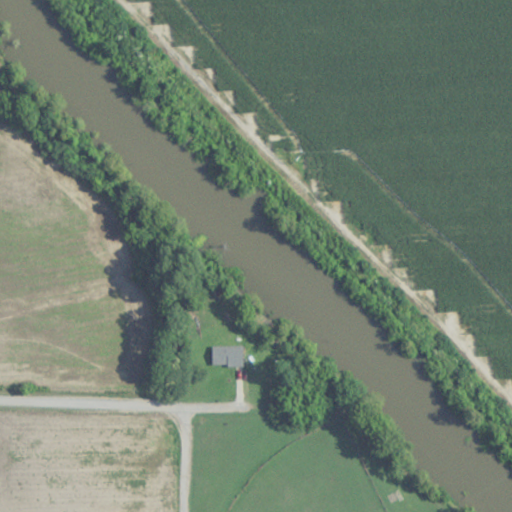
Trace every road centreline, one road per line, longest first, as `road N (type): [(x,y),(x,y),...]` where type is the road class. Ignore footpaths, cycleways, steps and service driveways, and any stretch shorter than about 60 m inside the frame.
road 1 (residential): [(511,394),(125,0)]
road 2 (residential): [(275,410),(0,403)]
